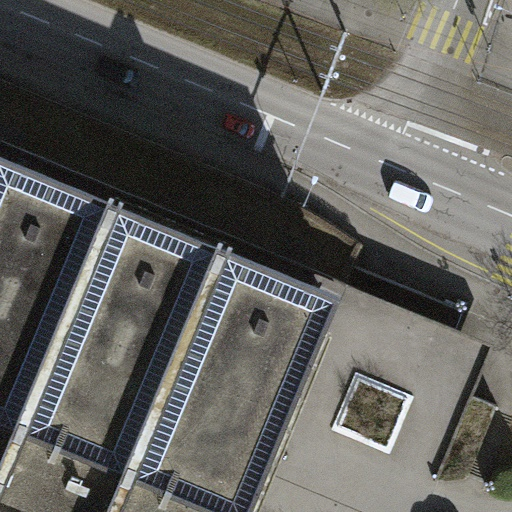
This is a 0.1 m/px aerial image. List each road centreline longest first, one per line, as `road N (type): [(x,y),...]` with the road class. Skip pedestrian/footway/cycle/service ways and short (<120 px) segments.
road 1 (tertiary): [(0,5),(391,167)]
road 2 (residential): [(460,0),(391,167)]
road 3 (tertiary): [(391,167),(511,216)]
